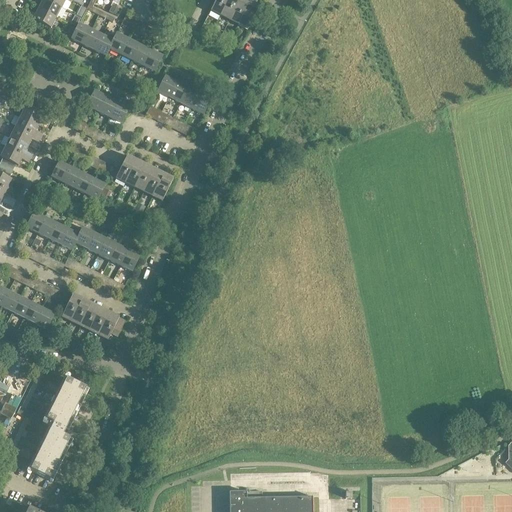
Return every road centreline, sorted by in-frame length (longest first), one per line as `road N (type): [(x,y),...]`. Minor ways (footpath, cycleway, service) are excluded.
road 1 (residential): [(2,254),(60,136),(111,157),(136,122),(204,153)]
road 2 (residential): [(204,153),(140,317)]
road 3 (residential): [(281,2),(204,153)]
road 4 (residential): [(2,254),(140,317)]
road 5 (residential): [(84,511),(122,368)]
road 6 (residential): [(122,368),(0,349)]
